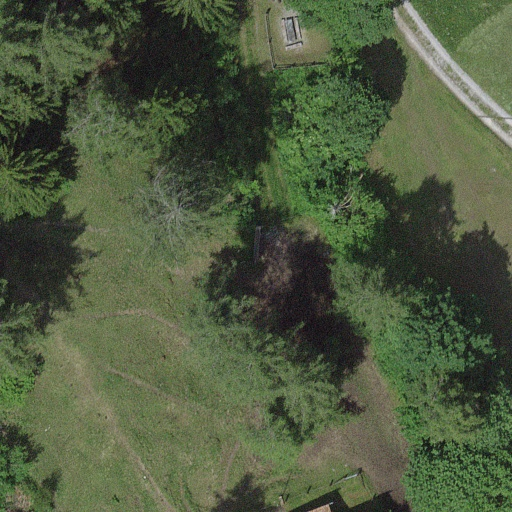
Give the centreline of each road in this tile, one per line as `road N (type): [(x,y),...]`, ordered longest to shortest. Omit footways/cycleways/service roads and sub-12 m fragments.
road 1 (track): [(247,0),(262,148),(391,511)]
road 2 (track): [(511,129),(440,60),(394,0)]
